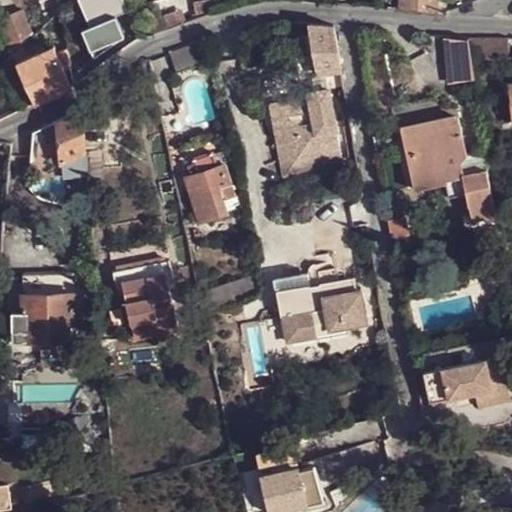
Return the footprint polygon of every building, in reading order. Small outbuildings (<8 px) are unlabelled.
[(113,18),(125,13),(121,0),(80,0),(88,26),(80,29),(88,59),(120,39),(113,18)] [(401,0),(401,10),(440,12),(445,11),(445,0),(401,0)] [(473,0),(454,0),(456,9),(473,2),(473,0)] [(0,34),(8,57),(28,35),(19,12),(0,18),(0,34)] [(321,72),(344,68),(336,24),(312,22),(314,37),(321,72)] [(446,35),(450,61),(476,62),(475,57),(472,38),(446,35)] [(321,72),(314,37),(297,39),(304,75),(321,72)] [(209,38),(171,50),(176,73),(213,60),(209,38)] [(510,38),(472,38),(475,57),(510,57),(510,38)] [(52,46),(18,62),(36,103),(68,87),(70,85),(52,46)] [(476,62),(450,61),(453,80),(479,77),(476,62)] [(344,68),(321,72),(327,95),(334,92),(336,103),(349,101),(347,92),(344,68)] [(333,99),(274,110),(286,174),(345,163),(333,99)] [(84,142),(82,110),(58,119),(62,162),(85,152),(84,142)] [(476,218),(499,213),(488,166),(471,171),(458,116),(402,130),(416,188),(447,181),(451,197),(467,192),(471,204),(473,203),(476,218)] [(62,162),(58,119),(34,129),(32,159),(62,162)] [(200,172),(215,167),(212,156),(196,161),(200,172)] [(200,172),(186,176),(192,193),(224,182),(231,180),(225,163),(215,167),(200,172)] [(231,180),(224,182),(230,199),(238,197),(231,180)] [(224,182),(192,193),(207,224),(234,214),(230,199),(224,182)] [(486,247),(508,242),(506,227),(483,232),(486,247)] [(117,267),(119,279),(127,277),(169,268),(172,275),(177,275),(173,257),(117,267)] [(313,268),(287,272),(289,285),(344,276),(342,264),(325,266),(326,271),(314,273),(313,268)] [(172,275),(169,268),(127,277),(139,336),(183,327),(172,275)] [(358,274),(344,276),(289,285),(297,336),(354,326),(353,322),(371,318),(365,284),(360,285),(358,274)] [(222,305),(246,301),(244,293),(243,288),(220,294),(222,305)] [(25,341),(75,339),(75,289),(25,290),(25,312),(25,321),(25,341)] [(205,309),(211,307),(208,295),(202,296),(205,309)] [(511,383),(506,355),(428,372),(435,403),(481,393),(496,390),(497,395),(511,391),(511,383)] [(483,406),(511,399),(511,391),(497,395),(496,390),(481,393),(483,406)] [(100,411),(109,409),(108,398),(99,398),(100,411)] [(264,453),(275,511),(294,511),(331,503),(323,469),(306,472),(300,446),(264,453)] [(0,511),(13,509),(7,486),(0,488),(0,511)]
